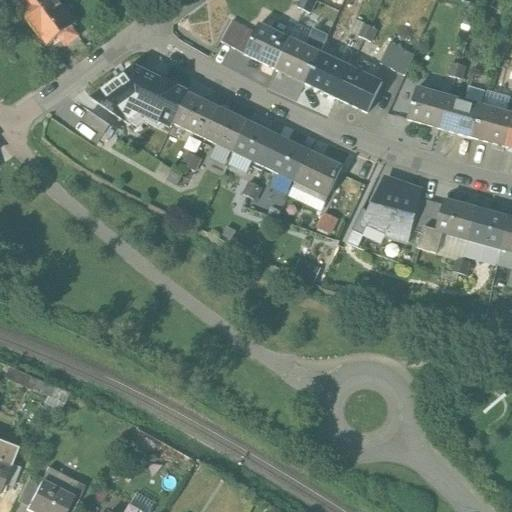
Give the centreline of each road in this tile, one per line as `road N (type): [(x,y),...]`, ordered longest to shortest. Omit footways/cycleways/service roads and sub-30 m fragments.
road 1 (residential): [(511,187),(443,171),(320,124),(192,57),(148,21)]
road 2 (residential): [(11,127),(148,21)]
